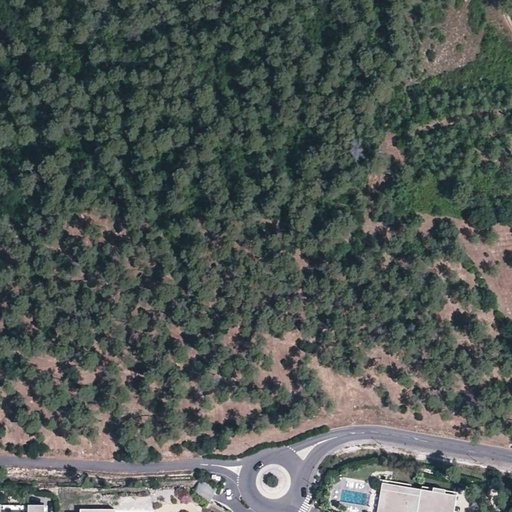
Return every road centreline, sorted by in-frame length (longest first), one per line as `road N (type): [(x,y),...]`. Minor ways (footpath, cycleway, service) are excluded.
road 1 (residential): [(511,457),(390,434),(343,434)]
road 2 (unclassified): [(262,458),(188,464),(228,473),(253,498)]
